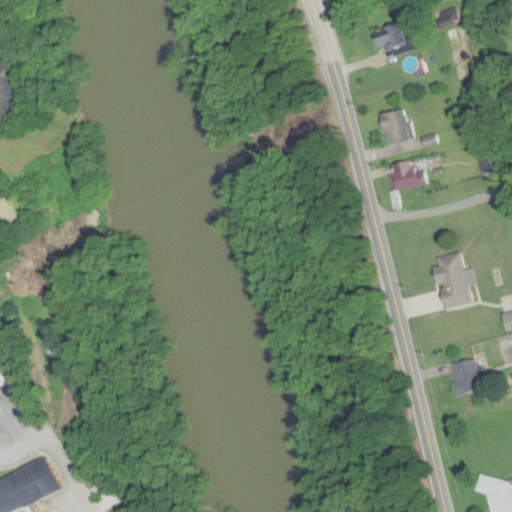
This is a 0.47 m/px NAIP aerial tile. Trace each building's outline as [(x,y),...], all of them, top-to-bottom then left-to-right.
[(411,26),(381,26),(381,54),(411,54),(411,26)] [(417,139),(409,109),(383,116),(392,146),(417,139)] [(424,162),(398,164),(400,188),(426,186),(424,162)] [(0,230),(15,223),(6,203),(0,205),(0,230)] [(475,307),(475,289),(462,289),(462,264),(438,264),(439,308),(475,307)] [(0,388),(13,383),(0,352),(0,388)] [(0,511),(35,511),(34,510),(69,490),(50,455),(0,482),(0,511)] [(511,511),(511,477),(482,483),(484,494),(490,493),(493,511),(511,511)]
